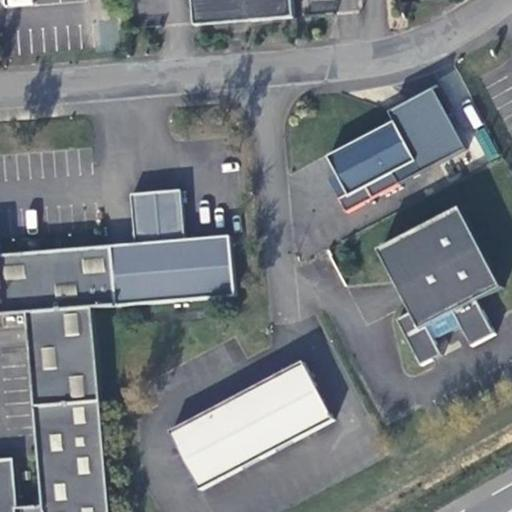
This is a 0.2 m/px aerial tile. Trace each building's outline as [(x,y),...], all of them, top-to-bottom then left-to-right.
[(193,0),(196,27),(296,19),(293,0),(193,0)] [(341,199),(348,213),(469,151),(437,90),(392,113),(398,123),(331,158),(350,195),(341,199)] [(484,160),(496,157),(487,128),(476,132),(484,160)] [(112,511),(97,310),(239,297),(234,237),(189,241),(185,191),(134,195),(138,245),(0,257),(0,313),(3,313),(3,318),(30,316),(33,357),(41,458),(45,509),(20,511),(16,461),(0,461),(0,511),(112,511)] [(382,251),(414,313),(400,321),(423,366),(444,356),(437,342),(464,328),(473,347),(498,334),(481,302),(506,289),(464,209),(382,251)] [(172,433),(203,491),(337,421),(306,363),(172,433)]
